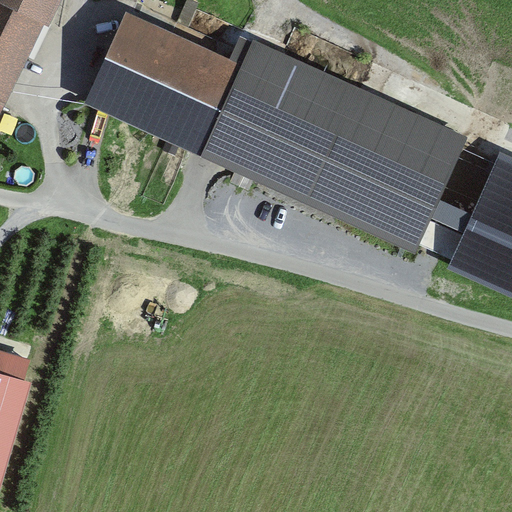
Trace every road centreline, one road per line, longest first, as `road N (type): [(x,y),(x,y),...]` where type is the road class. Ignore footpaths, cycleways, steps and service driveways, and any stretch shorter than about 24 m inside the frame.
road 1 (unclassified): [(0,196),(178,232),(511,330)]
road 2 (unknown): [(178,232),(262,48),(281,17),(304,0)]
road 3 (track): [(332,511),(404,303)]
road 4 (track): [(65,207),(55,121),(88,0)]
